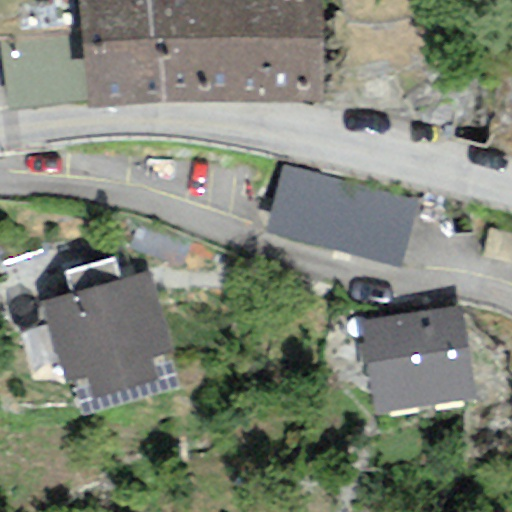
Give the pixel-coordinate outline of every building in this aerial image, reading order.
[(321,0),(78,0),(86,109),(151,101),(322,101),(321,0)] [(418,203),(281,167),(264,231),(401,267),(418,203)] [(64,273),(70,293),(119,280),(112,259),(64,273)] [(149,358),(167,352),(145,273),(119,280),(70,293),(43,301),(66,382),(84,377),(90,399),(155,380),(149,358)] [(357,326),(374,416),(474,398),(457,308),(357,326)]
